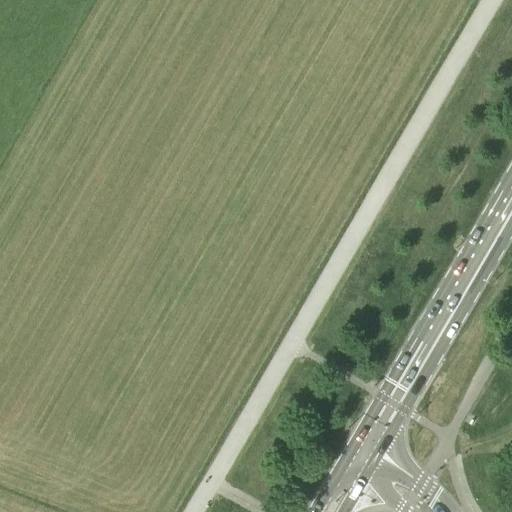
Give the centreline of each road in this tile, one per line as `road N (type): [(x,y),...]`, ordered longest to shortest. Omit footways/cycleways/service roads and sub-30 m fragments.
road 1 (unclassified): [(198,511),(495,0)]
road 2 (primary): [(511,201),(415,371)]
